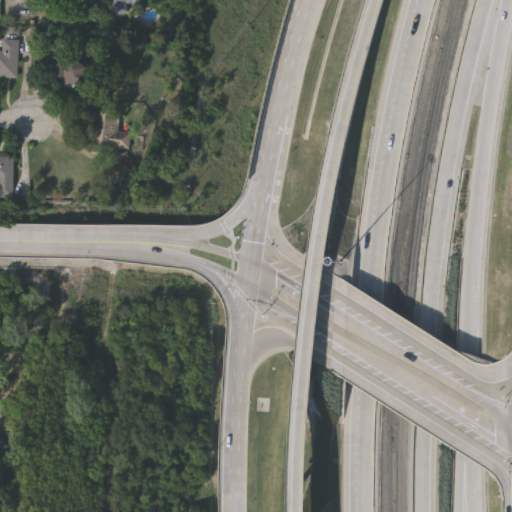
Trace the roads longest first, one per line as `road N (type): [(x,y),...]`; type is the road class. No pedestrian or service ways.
road 1 (motorway): [(423,0),(367,281),(359,511)]
road 2 (motorway): [(418,511),(441,198),(483,0)]
road 3 (motorway): [(467,461),(463,348),(474,201),(505,0)]
road 4 (motorway): [(344,139),(314,307),(299,511)]
road 5 (secondary): [(320,0),(268,184),(249,289)]
road 6 (tertiary): [(275,302),(493,436)]
road 7 (secondary): [(493,465),(298,341)]
road 8 (secondary): [(249,289),(240,511)]
road 9 (secondary): [(297,264),(481,373)]
road 10 (tertiary): [(493,410),(337,314)]
road 11 (tertiary): [(152,245),(0,242)]
road 12 (motorway): [(381,0),(344,139)]
road 13 (secondary): [(268,184),(252,207),(219,229),(152,245)]
road 14 (secondary): [(188,260),(220,285),(243,362)]
